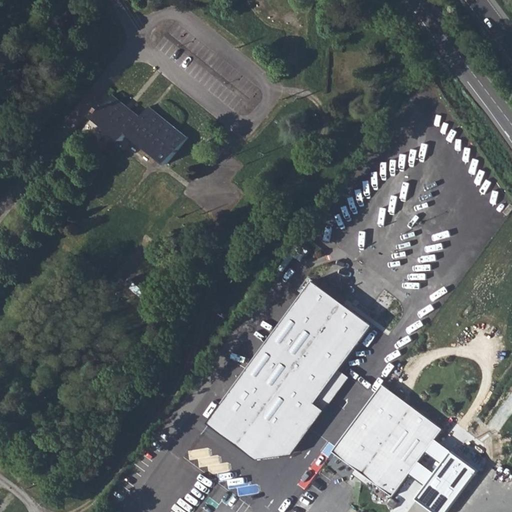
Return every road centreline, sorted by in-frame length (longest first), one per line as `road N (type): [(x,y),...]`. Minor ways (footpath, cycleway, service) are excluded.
road 1 (unclassified): [(265,511),(401,339)]
road 2 (trunk): [(417,0),(511,124)]
